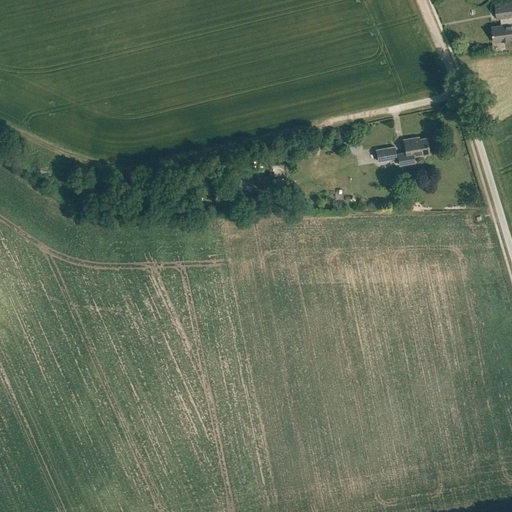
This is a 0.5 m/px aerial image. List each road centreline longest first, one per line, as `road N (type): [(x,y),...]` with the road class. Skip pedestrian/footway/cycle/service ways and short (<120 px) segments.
road 1 (track): [(0,125),(74,160),(123,170),(461,94)]
road 2 (unclassified): [(511,253),(461,94)]
